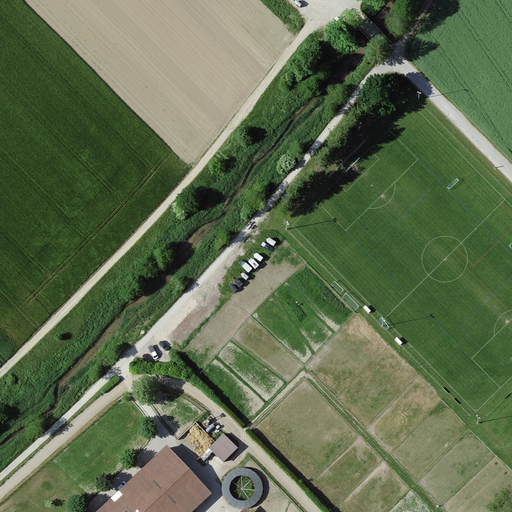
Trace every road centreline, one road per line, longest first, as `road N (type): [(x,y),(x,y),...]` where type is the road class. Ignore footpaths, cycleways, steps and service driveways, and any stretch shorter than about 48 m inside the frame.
road 1 (track): [(394,56),(119,368),(0,475)]
road 2 (track): [(0,375),(155,218),(332,0)]
road 3 (unclassified): [(394,56),(511,172)]
